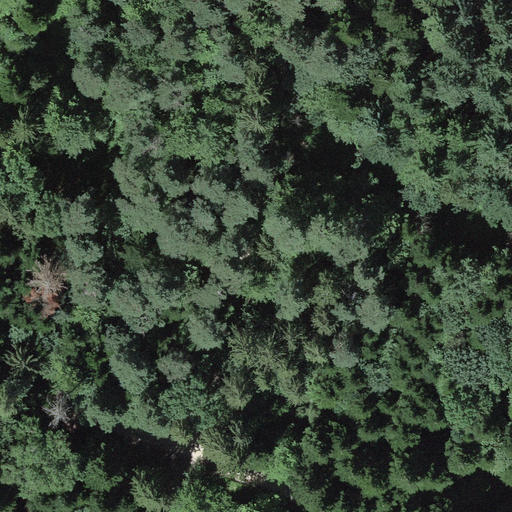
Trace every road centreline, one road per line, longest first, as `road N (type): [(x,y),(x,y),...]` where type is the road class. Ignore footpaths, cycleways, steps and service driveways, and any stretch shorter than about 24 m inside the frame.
road 1 (track): [(161,511),(185,454),(264,168),(299,0)]
road 2 (track): [(0,381),(305,511)]
